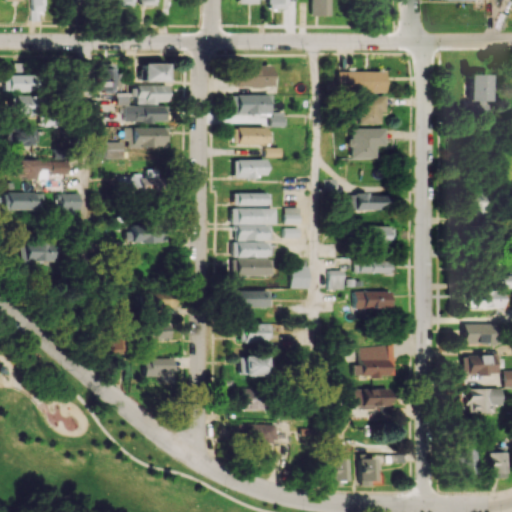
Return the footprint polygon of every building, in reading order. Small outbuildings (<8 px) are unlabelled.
[(39,0),(27,0),(28,21),(40,20),(39,0)] [(266,0),(267,8),(285,9),(285,0),(266,0)] [(327,16),(327,0),(309,0),(309,15),(327,16)] [(367,0),(367,9),(379,9),(378,0),(367,0)] [(139,62),(139,81),(165,81),(166,63),(139,62)] [(111,63),(94,64),(96,92),(113,92),(111,63)] [(234,64),(234,86),(267,87),(268,65),(234,64)] [(381,92),(382,72),(337,71),(337,91),(381,92)] [(26,74),(0,74),(0,91),(27,91),(26,74)] [(487,74),(467,74),(466,102),(469,102),(469,117),(485,117),(485,101),(487,101),(487,74)] [(162,85),(133,85),(133,104),(162,103),(162,85)] [(10,114),(29,115),(29,95),(10,94),(10,114)] [(267,95),(229,94),(228,112),(267,114),(267,95)] [(381,96),(358,95),(357,123),(381,123),(381,96)] [(131,126),(131,122),(163,122),(163,105),(122,105),(122,126),(131,126)] [(106,126),(120,126),(120,113),(106,112),(106,126)] [(234,144),(265,144),(265,126),(233,127),(234,144)] [(34,144),(33,127),(3,128),(3,144),(34,144)] [(164,127),(124,127),(124,149),(164,148),(164,127)] [(383,128),(351,128),(351,157),(374,157),(374,145),(382,145),(383,128)] [(103,158),(119,159),(120,142),(103,141),(103,158)] [(262,156),(278,157),(278,147),(262,146),(262,156)] [(66,171),(66,159),(4,160),(4,178),(35,177),(35,172),(66,171)] [(262,159),(230,159),(230,177),(262,177),(262,159)] [(144,176),(119,175),(119,191),(153,192),(154,169),(144,168),(144,176)] [(42,210),(42,193),(2,192),(1,209),(42,210)] [(234,205),(265,205),(265,192),(234,192),(234,205)] [(459,213),(481,213),(480,192),(459,192),(459,213)] [(76,193),(56,193),(56,214),(76,214),(76,193)] [(354,209),(386,210),(386,194),(355,193),(354,209)] [(271,207),(227,208),(227,223),(271,223),(271,207)] [(297,207),(282,207),(282,222),(296,222),(297,207)] [(232,240),(265,241),(265,224),(232,224),(232,240)] [(358,226),(359,243),(388,242),(387,225),(358,226)] [(164,242),(163,226),(127,226),(128,243),(164,242)] [(229,256),(266,257),(266,242),(229,241),(229,256)] [(51,262),(50,242),(18,243),(18,263),(51,262)] [(268,275),(268,259),(229,258),(229,274),(268,275)] [(383,272),(383,262),(352,261),(352,272),(383,272)] [(340,289),(340,270),(326,269),(325,289),(340,289)] [(511,287),(511,274),(499,275),(500,287),(511,287)] [(170,308),(169,290),(139,291),(139,309),(170,308)] [(267,307),(267,290),(232,290),(232,307),(267,307)] [(351,308),(386,309),(386,291),(351,290),(351,308)] [(495,291),(465,291),(466,308),(496,308),(495,291)] [(168,339),(168,323),(145,322),(144,339),(168,339)] [(238,323),(238,341),(269,341),(269,323),(238,323)] [(492,343),(492,323),(459,323),(459,343),(492,343)] [(105,354),(122,353),(122,335),(104,336),(105,354)] [(353,376),(391,375),(391,345),(359,345),(360,363),(353,364),(353,376)] [(493,373),(492,354),(457,355),(458,374),(493,373)] [(264,356),(236,355),(235,375),(264,376),(264,356)] [(172,358),(141,357),(141,376),(159,376),(159,382),(171,382),(172,358)] [(499,386),(511,385),(511,369),(499,370),(499,386)] [(234,409),(260,410),(260,388),(234,387),(234,409)] [(386,388),(353,388),(354,408),(387,407),(386,388)] [(495,405),(496,388),(462,388),(462,412),(488,412),(488,404),(495,405)] [(273,424),(236,423),(236,442),(273,442),(273,424)] [(473,446),(455,446),(454,478),(473,478),(473,446)] [(503,477),(503,452),(484,453),(485,478),(503,477)] [(344,458),(328,458),(328,484),(345,483),(344,458)] [(374,458),(356,458),(356,483),(373,483),(374,458)]
